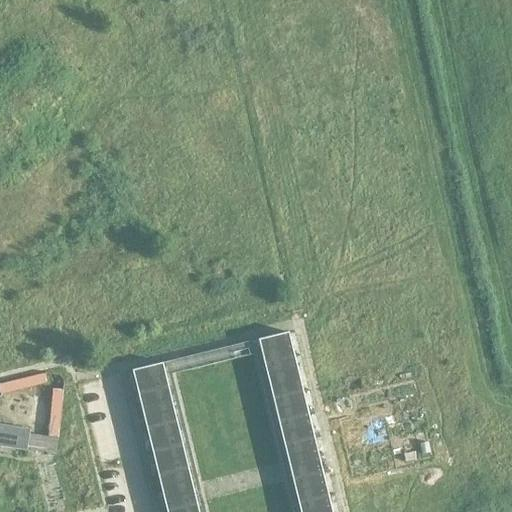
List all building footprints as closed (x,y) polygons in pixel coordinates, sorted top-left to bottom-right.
[(331,511),(288,332),(257,340),(251,341),(293,511),(331,511)] [(204,511),(168,362),(131,371),(166,511),(204,511)] [(45,373),(0,383),(0,393),(47,383),(45,373)] [(52,388),(47,432),(58,433),(63,389),(52,388)] [(0,446),(26,451),(29,430),(30,429),(0,424),(0,446)]
